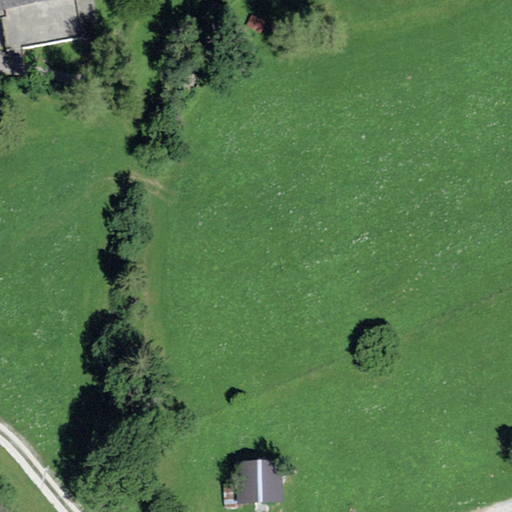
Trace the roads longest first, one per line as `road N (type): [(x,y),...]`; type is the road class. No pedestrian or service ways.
road 1 (track): [(220,511),(177,453),(152,183),(117,111),(89,82),(0,63)]
road 2 (track): [(130,150),(0,276)]
